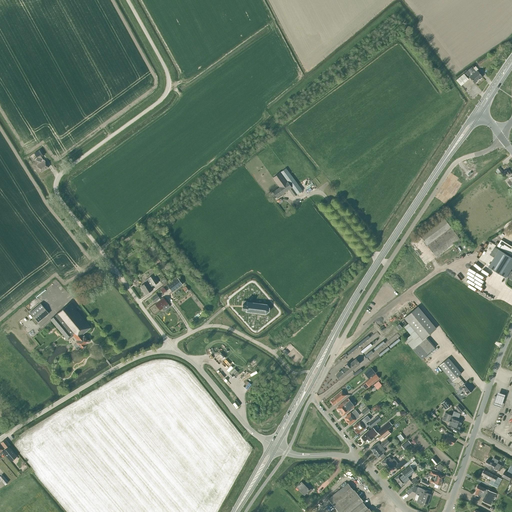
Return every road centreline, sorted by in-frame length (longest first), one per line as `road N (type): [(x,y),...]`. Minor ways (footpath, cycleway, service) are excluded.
road 1 (unclassified): [(168,344),(56,190),(65,170),(168,92),(166,68),(127,0)]
road 2 (unclassified): [(351,458),(311,397),(450,168),(502,139)]
road 3 (unclassified): [(167,350),(129,360),(0,438)]
road 4 (primary): [(276,447),(351,303)]
road 5 (primary): [(351,303),(271,443)]
road 6 (unclassified): [(271,443),(252,432),(192,361),(167,350)]
road 7 (primary): [(351,303),(428,184)]
